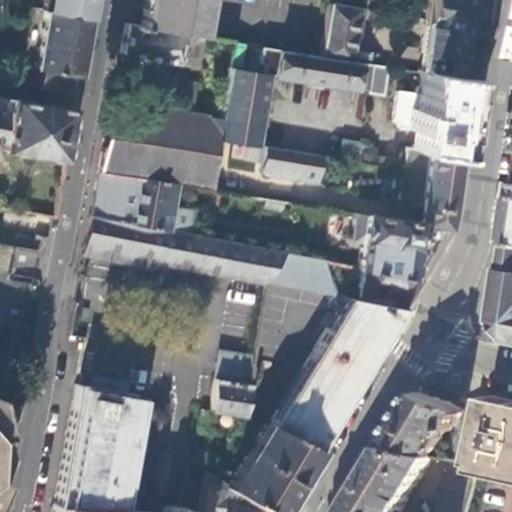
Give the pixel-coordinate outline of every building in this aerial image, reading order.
[(0,0),(0,4),(45,12),(90,20),(93,0),(0,0)] [(142,0),(138,26),(197,35),(202,0),(142,0)] [(481,0),(427,0),(425,17),(422,38),(448,42),(446,56),(473,60),(481,0)] [(364,8),(328,2),(326,19),(361,25),(364,8)] [(392,4),(378,2),(376,10),(390,12),(392,4)] [(19,84),(57,90),(60,72),(79,76),(90,20),(45,12),(36,69),(22,66),(19,84)] [(361,25),(326,19),(323,35),(353,40),(359,41),(361,25)] [(124,24),(119,52),(174,62),(175,60),(196,64),(200,36),(197,35),(138,26),(124,24)] [(353,40),(323,35),(320,56),(350,60),(353,40)] [(420,51),(446,56),(448,42),(422,38),(420,51)] [(246,60),(248,46),(231,43),(229,58),(246,60)] [(350,60),(320,56),(262,48),(260,63),(265,64),(264,73),(267,74),(266,75),(367,91),(371,64),(350,60)] [(472,68),(473,60),(446,56),(420,51),(419,60),(417,71),(419,71),(471,79),(472,68)] [(229,58),(227,68),(244,71),(246,60),(229,58)] [(383,96),(387,66),(371,64),(367,91),(366,93),(383,96)] [(244,71),(227,68),(219,117),(259,123),(266,75),(244,71)] [(462,146),(471,79),(419,71),(416,94),(395,91),(391,118),(398,128),(412,130),(411,138),(409,148),(461,155),(462,146)] [(188,114),(194,82),(171,78),(165,111),(188,114)] [(67,140),(73,110),(0,97),(0,113),(9,115),(3,153),(63,164),(67,140)] [(215,138),(219,119),(188,114),(165,111),(125,105),(118,143),(113,174),(173,183),(207,189),(214,146),(215,138)] [(259,123),(219,117),(219,119),(215,138),(255,145),(259,123)] [(322,156),(255,145),(215,138),(214,146),(256,152),(256,156),(263,157),(260,170),(263,175),(297,180),(297,181),(317,184),(322,156)] [(359,142),(339,140),(336,159),(356,162),(358,147),(359,142)] [(374,149),(358,147),(356,162),(371,165),(374,149)] [(453,212),(461,155),(409,148),(403,147),(400,169),(396,203),(420,207),(418,224),(449,229),(453,212)] [(169,205),(173,183),(113,174),(97,171),(93,197),(90,215),(165,230),(169,205)] [(193,210),(169,205),(165,230),(188,235),(192,213),(193,210)] [(192,213),(188,235),(201,237),(204,216),(192,213)] [(418,224),(353,213),(348,237),(351,239),(358,241),(354,267),(359,268),(409,277),(418,224)] [(188,235),(165,230),(90,215),(82,255),(157,269),(158,260),(264,280),(269,250),(201,237),(188,235)] [(33,277),(38,249),(0,243),(0,279),(7,280),(9,273),(33,277)] [(325,277),(320,260),(269,250),(264,280),(329,294),(325,277)] [(337,275),(333,263),(320,260),(325,277),(337,275)] [(402,307),(418,279),(409,277),(359,268),(354,298),(402,307)] [(511,268),(508,268),(501,319),(508,320),(507,322),(507,325),(508,327),(509,328),(511,330),(511,268)] [(337,275),(325,277),(329,294),(342,296),(337,275)] [(402,307),(354,298),(345,296),(268,424),(315,450),(348,396),(389,328),(402,307)] [(254,349),(219,343),(214,372),(250,377),(254,349)] [(253,377),(250,377),(214,372),(209,408),(245,413),(253,377)] [(135,395),(74,384),(66,430),(59,464),(50,511),(181,511),(182,507),(164,505),(164,508),(160,508),(159,511),(152,511),(114,509),(135,395)] [(458,400),(420,393),(412,406),(389,444),(436,455),(452,429),(456,430),(458,427),(466,410),(458,400)] [(511,400),(492,396),(487,415),(476,463),(481,465),(480,471),(511,478),(511,400)] [(197,410),(195,431),(206,432),(207,425),(209,412),(209,411),(197,410)] [(476,463),(487,415),(478,413),(466,410),(458,427),(451,458),(455,459),(476,463)] [(277,511),(298,478),(315,450),(268,424),(265,422),(254,439),(257,441),(252,449),(249,448),(226,486),(237,493),(266,511),(277,511)] [(0,478),(8,458),(0,424),(0,478)] [(468,511),(471,504),(477,471),(480,471),(481,465),(476,463),(455,459),(438,510),(437,511),(401,511),(436,455),(389,444),(368,479),(347,511),(468,511)] [(226,486),(202,470),(196,511),(220,511),(223,492),(234,499),(237,493),(226,486)]
